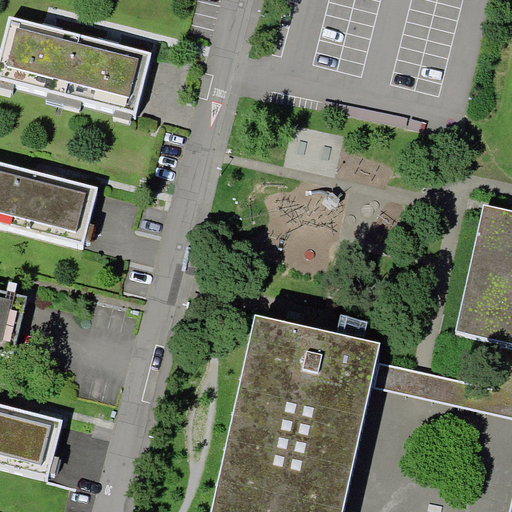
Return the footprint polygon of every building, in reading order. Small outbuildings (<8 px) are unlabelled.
[(8,22),(0,54),(0,85),(135,121),(151,59),(8,22)] [(0,168),(0,229),(82,251),(97,194),(0,168)] [(511,219),(480,212),(451,338),(498,349),(511,352),(511,219)] [(0,295),(0,355),(13,359),(28,302),(0,295)] [(377,355),(252,327),(210,511),(341,511),(369,392),(374,366),(377,355)] [(511,497),(508,511),(511,511),(511,352),(498,349),(488,392),(374,366),(369,392),(511,424),(511,497)] [(0,410),(0,471),(47,484),(62,427),(0,410)]
